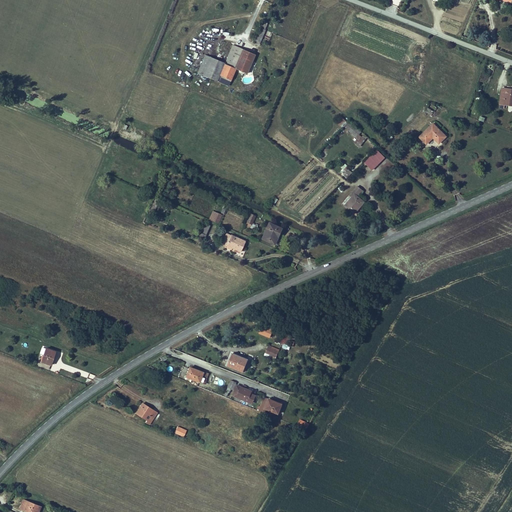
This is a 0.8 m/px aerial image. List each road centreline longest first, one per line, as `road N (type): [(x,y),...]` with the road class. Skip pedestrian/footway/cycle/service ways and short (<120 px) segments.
road 1 (secondary): [(511,185),(138,359),(58,415),(0,473)]
road 2 (unclassified): [(345,0),(511,64)]
